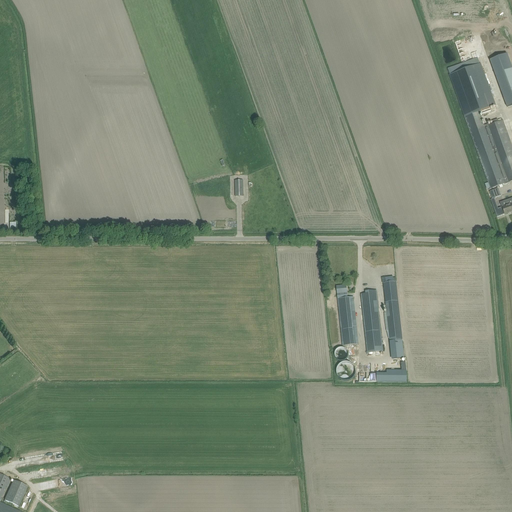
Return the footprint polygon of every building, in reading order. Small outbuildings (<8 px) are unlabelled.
[(511,75),(505,56),(488,62),(504,107),(511,103),(511,75)] [(480,63),(449,75),(490,189),(511,181),(511,145),(503,120),(486,127),(485,125),(483,126),(478,111),(495,105),(480,63)] [(235,180),(235,192),(235,197),(243,196),(243,180),(235,180)] [(502,207),(503,210),(505,215),(511,212),(511,203),(506,206),(506,205),(502,206),(502,207)] [(497,206),(493,207),(494,210),(497,217),(505,215),(503,210),(502,207),(498,209),(497,206)] [(0,223),(0,224),(4,229),(9,224),(5,219),(0,223)] [(396,282),(384,283),(384,288),(387,313),(384,313),(386,331),(389,330),(390,341),(402,339),(396,282)] [(347,293),(346,285),(336,286),(337,294),(347,293)] [(361,296),(362,301),(366,353),(382,352),(376,291),(365,292),(366,296),(364,296),(364,294),(361,294),(361,296)] [(359,343),(358,343),(353,297),(338,299),(343,346),(359,344),(359,343)] [(390,341),(392,359),(404,358),(402,339),(390,341)] [(346,351),(346,348),(341,348),(341,351),(337,351),(337,357),(340,357),(340,359),(344,359),(344,355),(347,355),(347,351),(346,351)] [(382,374),(382,382),(387,382),(404,382),(407,382),(407,371),(406,371),(387,371),(387,374),(382,374)] [(0,511),(18,511),(0,503),(0,500),(10,479),(0,474),(0,511)] [(18,507),(27,486),(14,480),(5,500),(18,507)]
